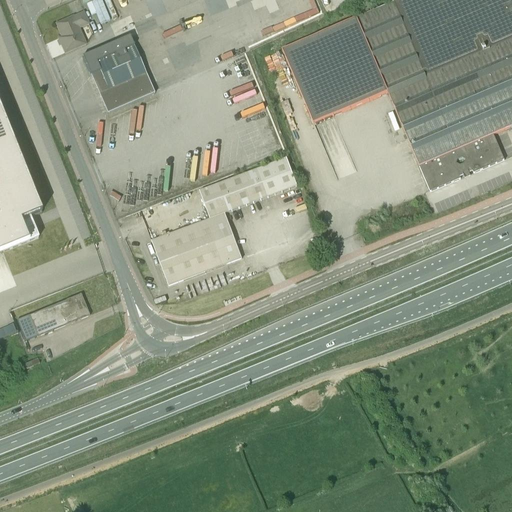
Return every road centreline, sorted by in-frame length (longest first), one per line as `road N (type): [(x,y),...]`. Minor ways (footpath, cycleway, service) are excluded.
road 1 (trunk): [(0,475),(511,264)]
road 2 (trunk): [(511,237),(0,447)]
road 3 (tertiary): [(511,205),(197,336),(158,336)]
road 4 (unclassified): [(20,10),(131,295)]
road 5 (unknown): [(83,172),(186,129),(198,115),(205,48),(281,0)]
road 6 (tertiary): [(158,336),(117,365),(0,419)]
road 7 (unknown): [(192,0),(42,67)]
